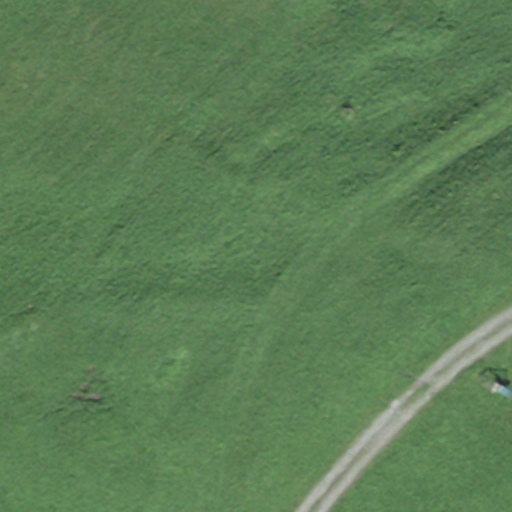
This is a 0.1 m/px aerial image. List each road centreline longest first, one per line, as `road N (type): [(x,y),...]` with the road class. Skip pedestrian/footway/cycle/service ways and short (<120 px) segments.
road 1 (track): [(229,511),(225,492),(256,362),(341,226),(511,101)]
road 2 (track): [(311,511),(444,369),(511,320)]
